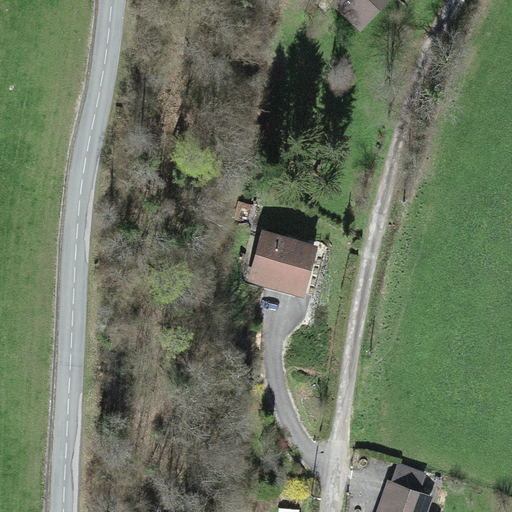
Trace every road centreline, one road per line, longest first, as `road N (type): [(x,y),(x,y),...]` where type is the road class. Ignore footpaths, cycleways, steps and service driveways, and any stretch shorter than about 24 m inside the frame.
road 1 (residential): [(454,0),(406,91),(370,253),(333,511)]
road 2 (secondary): [(111,0),(74,258),(65,511)]
